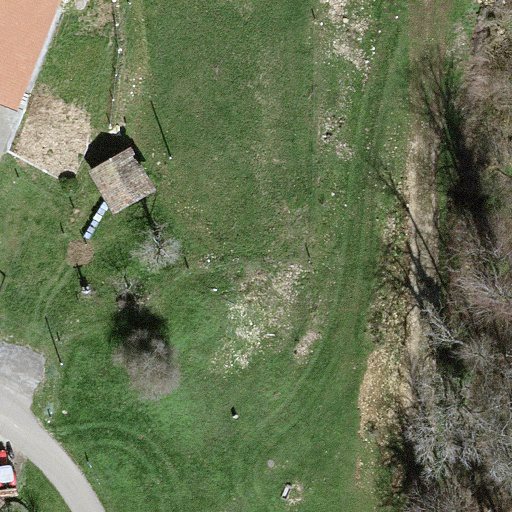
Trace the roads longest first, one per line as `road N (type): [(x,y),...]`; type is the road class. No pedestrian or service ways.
road 1 (track): [(456,0),(437,77),(399,511)]
road 2 (unclassified): [(75,511),(60,483),(0,419)]
